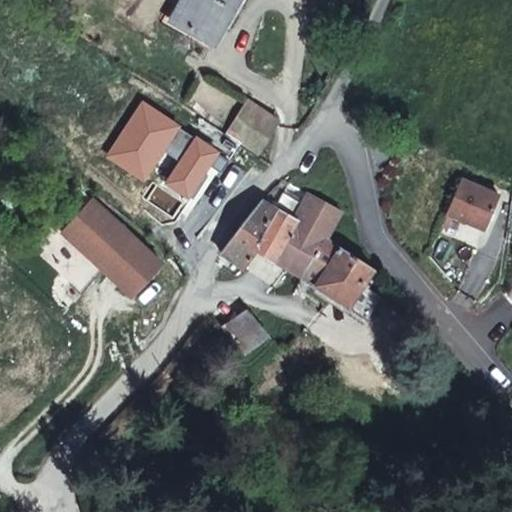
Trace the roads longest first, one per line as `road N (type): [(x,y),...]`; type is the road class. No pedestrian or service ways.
road 1 (residential): [(55,511),(47,479),(94,420),(179,339),(201,305),(209,256),(331,102),(380,0)]
road 2 (unknown): [(322,113),(354,139),(384,236),(502,384)]
